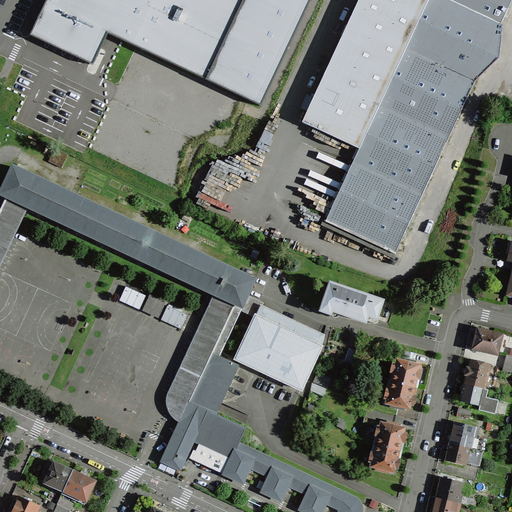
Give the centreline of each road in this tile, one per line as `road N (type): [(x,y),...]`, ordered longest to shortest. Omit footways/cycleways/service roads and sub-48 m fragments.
road 1 (unknown): [(247,385),(311,460),(411,509)]
road 2 (residential): [(465,311),(453,326),(411,511)]
road 3 (unknown): [(448,345),(301,308),(259,277)]
road 4 (residential): [(507,141),(465,311)]
road 5 (unknown): [(131,472),(141,393),(163,328)]
